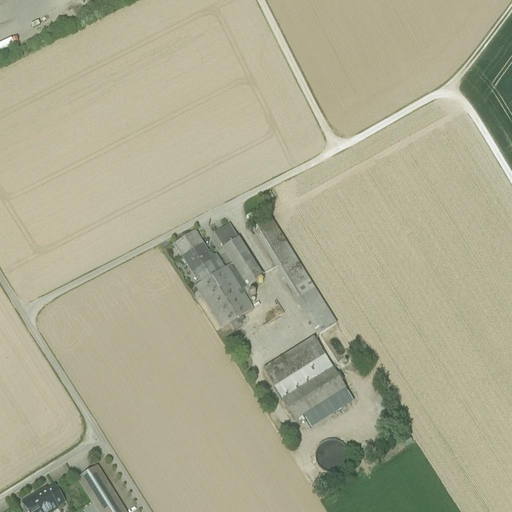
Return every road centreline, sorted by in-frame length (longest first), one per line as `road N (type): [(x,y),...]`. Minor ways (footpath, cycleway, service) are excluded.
road 1 (unclassified): [(99,436),(21,310),(332,152)]
road 2 (track): [(511,184),(454,92),(332,152),(257,0)]
